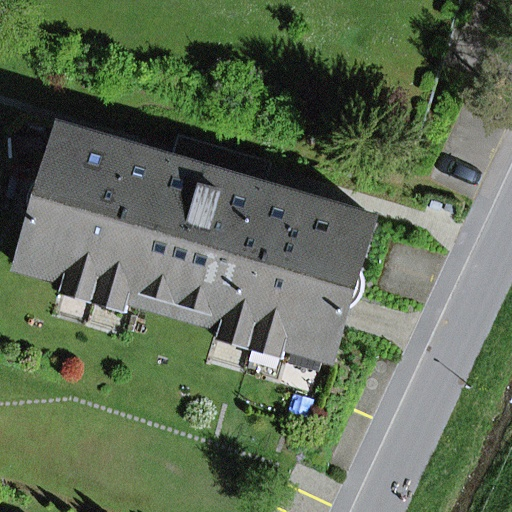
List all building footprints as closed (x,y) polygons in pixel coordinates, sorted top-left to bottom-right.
[(286,347),(334,361),(349,308),(360,272),(376,220),(266,187),(172,159),(62,127),(46,179),(36,216),(20,268),(68,282),(71,270),(134,288),(130,300),(223,328),(227,316),(290,335),(286,347)] [(266,187),(273,163),(179,135),(172,159),(266,187)] [(31,210),(36,216),(46,179),(44,178),(31,194),(31,210)] [(130,300),(134,288),(71,270),(68,282),(64,295),(126,314),(130,300)] [(356,306),(365,293),(363,273),(360,272),(349,308),(350,308),(356,306)] [(286,347),(290,335),(227,316),(223,328),(219,341),(282,360),(286,347)]
